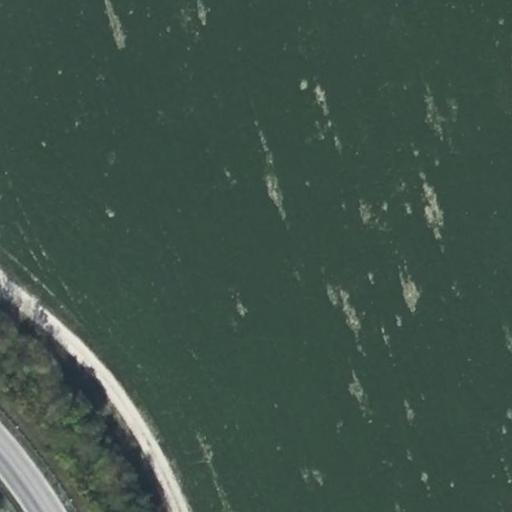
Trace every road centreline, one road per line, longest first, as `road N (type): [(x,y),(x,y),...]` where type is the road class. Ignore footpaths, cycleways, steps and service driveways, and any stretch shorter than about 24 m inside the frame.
road 1 (track): [(42,287),(511,24)]
road 2 (track): [(196,511),(132,374),(0,250)]
